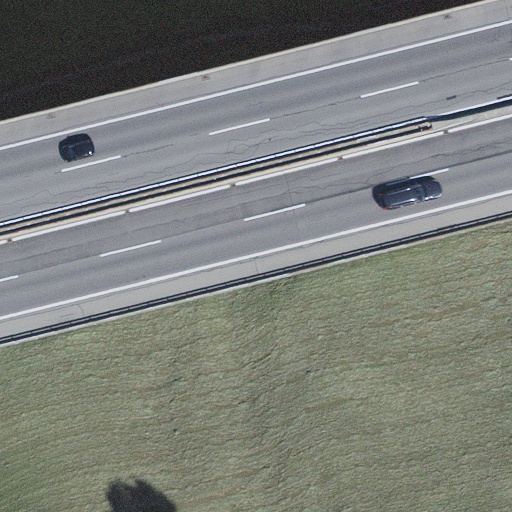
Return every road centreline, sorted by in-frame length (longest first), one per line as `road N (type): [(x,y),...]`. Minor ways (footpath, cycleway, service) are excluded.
road 1 (motorway): [(511,59),(0,187)]
road 2 (motorway): [(0,281),(511,153)]
